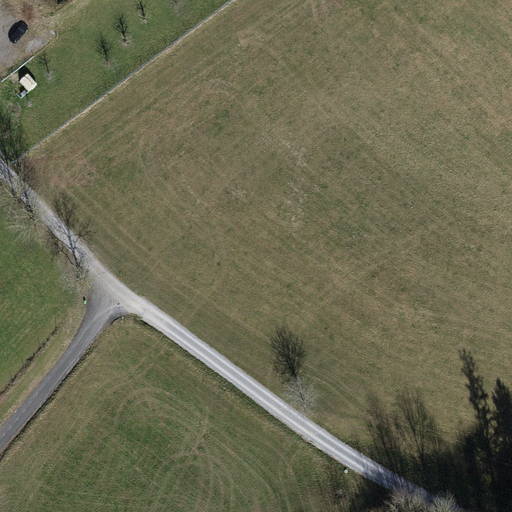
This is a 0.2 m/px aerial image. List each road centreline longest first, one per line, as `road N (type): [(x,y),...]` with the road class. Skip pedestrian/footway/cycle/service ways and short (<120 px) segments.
road 1 (track): [(118,290),(352,460),(456,511)]
road 2 (residential): [(0,441),(118,290)]
road 3 (residential): [(0,164),(118,290)]
